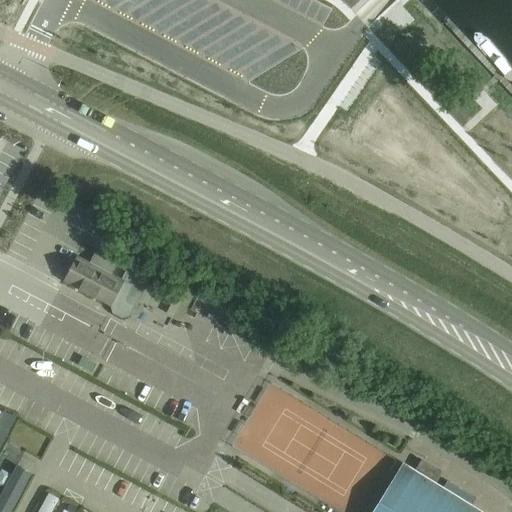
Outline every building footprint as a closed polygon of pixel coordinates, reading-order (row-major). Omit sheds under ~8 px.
[(57,230),(60,222),(40,215),(38,223),(57,230)] [(132,258),(121,279),(111,274),(115,265),(108,261),(94,254),(89,263),(77,256),(65,279),(111,303),(113,311),(122,316),(130,314),(150,277),(137,270),(141,262),(132,258)] [(189,298),(210,307),(216,296),(195,286),(189,298)] [(0,448),(17,416),(3,410),(0,416),(0,448)] [(28,414),(20,432),(49,445),(57,427),(28,414)] [(96,448),(85,469),(108,480),(118,460),(96,448)] [(437,481),(442,473),(422,460),(417,469),(437,481)] [(10,511),(32,472),(16,464),(0,494),(0,511),(1,511),(10,511)] [(479,511),(414,471),(403,489),(388,511),(377,511),(376,511),(374,511),(479,511)] [(48,492),(37,511),(50,511),(58,497),(48,492)] [(70,503),(66,510),(69,511),(75,511),(78,507),(70,503)]
